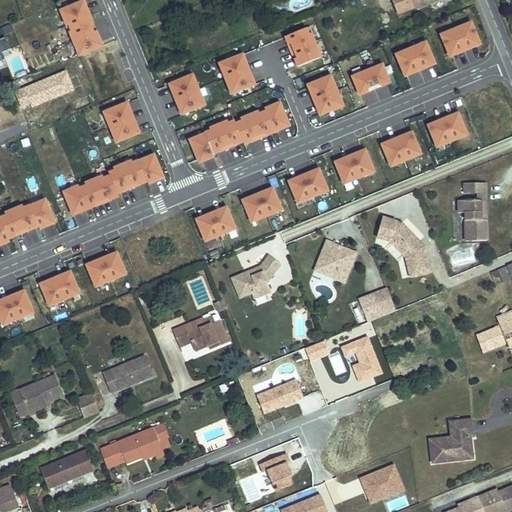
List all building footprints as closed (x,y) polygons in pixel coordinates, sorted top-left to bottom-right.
[(457,0),(456,0),(409,0),(410,2),(394,11),(403,27),(419,18),(420,20),(457,0)] [(69,25),(87,18),(84,9),(86,8),(84,2),(63,10),(66,17),(64,18),(67,26),(69,25)] [(73,41),(94,32),(90,24),(93,23),(90,17),(87,18),(69,25),(72,32),(70,33),(73,41)] [(465,25),(457,28),(465,48),(474,44),(480,42),(473,24),(466,27),(465,25)] [(450,33),(443,36),(450,54),(456,52),(465,48),(457,28),(449,31),(450,33)] [(306,29),(286,37),(289,44),(291,43),(295,51),(315,43),(311,35),(309,36),(306,29)] [(94,32),(73,41),(77,49),(79,48),(82,55),(103,46),(100,40),(97,41),(94,32)] [(0,59),(5,57),(3,52),(10,49),(5,37),(0,38),(0,59)] [(318,51),(315,43),(295,51),(298,59),(295,60),(298,67),(319,59),(316,52),(318,51)] [(420,44),(412,48),(420,68),(430,64),(435,61),(428,43),(421,46),(420,44)] [(405,53),(398,56),(405,74),(411,71),(420,68),(412,48),(404,51),(405,53)] [(242,55),(222,63),(225,70),(222,71),(226,79),(246,71),(243,63),(245,62),(242,55)] [(383,64),(368,70),(374,85),(380,83),(382,86),(391,82),(383,64)] [(368,70),(353,76),(361,95),(370,91),(369,88),(374,85),(368,70)] [(255,85),(252,78),(249,79),(246,71),(226,79),(229,87),(231,86),(234,93),(255,85)] [(191,76),(170,85),(173,92),(176,90),(179,99),(199,90),(196,82),(193,83),(191,76)] [(328,77),(308,85),(311,92),(313,91),(317,99),(337,91),(334,83),(331,84),(328,77)] [(202,98),(199,90),(179,99),(182,107),(179,108),(182,115),(203,106),(200,99),(202,98)] [(340,99),(337,91),(317,99),(320,108),(317,109),(320,116),(341,107),(338,100),(340,99)] [(128,103),(107,112),(110,119),(107,120),(111,128),(131,119),(128,111),(130,110),(128,103)] [(273,106),(265,109),(266,111),(273,129),(281,126),(283,129),(289,126),(281,105),(274,108),(273,106)] [(258,112),(250,115),(258,135),(266,132),(267,135),(274,132),(273,129),(266,111),(259,114),(258,112)] [(243,142),(244,144),(251,141),(250,139),(258,135),(250,115),(242,118),(243,121),(236,124),(243,142)] [(454,117),(445,121),(453,141),(461,137),(460,136),(468,133),(460,115),(454,117)] [(140,133),(137,126),(134,128),(131,119),(111,128),(114,136),(116,135),(119,142),(140,133)] [(227,121),(219,125),(227,145),(235,142),(236,145),(243,142),(236,124),(235,121),(228,124),(227,121)] [(436,125),(430,127),(438,145),(445,142),(445,144),(453,141),(445,121),(436,125)] [(205,134),(213,154),(220,151),(219,148),(227,145),(219,125),(211,128),(212,131),(205,133),(205,134)] [(191,142),(199,163),(206,160),(205,157),(213,154),(205,134),(197,137),(198,140),(191,142)] [(408,136),(399,140),(407,160),(415,157),(414,155),(421,152),(414,134),(408,136)] [(390,144),(384,146),(391,164),(398,161),(399,163),(407,160),(399,140),(390,144)] [(361,154),(352,158),(360,178),(368,174),(367,173),(375,170),(367,152),(361,154)] [(148,157),(140,161),(149,181),(157,178),(158,180),(165,178),(156,157),(149,160),(148,157)] [(343,162),(337,164),(345,182),(352,179),(352,181),(360,178),(352,158),(343,162)] [(133,163),(132,161),(124,164),(133,185),(141,181),(142,184),(149,181),(140,161),(140,160),(133,163)] [(110,173),(111,176),(119,193),(126,191),(124,188),(133,185),(124,164),(116,168),(117,170),(110,173)] [(315,173),(306,177),(314,197),(322,194),(321,192),(328,189),(321,171),(315,173)] [(103,176),(95,179),(104,200),(112,196),(113,199),(120,196),(119,193),(111,176),(104,178),(103,176)] [(297,181),(291,183),(298,201),(305,199),(306,200),(314,197),(306,177),(297,181)] [(81,188),(81,189),(90,209),(97,206),(96,203),(104,200),(95,179),(87,183),(88,185),(81,188)] [(486,194),(486,183),(464,184),(465,194),(475,194),(486,194)] [(74,194),(67,197),(76,218),(83,215),(82,212),(90,209),(81,189),(73,192),(74,194)] [(269,192),(260,196),(268,216),(276,213),(275,211),(282,208),(274,190),(269,192)] [(486,194),(475,194),(475,202),(480,201),(481,220),(486,220),(486,194)] [(250,200),(245,202),(252,221),(259,218),(260,219),(268,216),(260,196),(250,200)] [(44,201),(36,204),(45,224),(53,221),(54,224),(61,221),(52,200),(45,203),(44,201)] [(481,220),(480,201),(475,202),(458,202),(458,217),(464,217),(464,243),(487,243),(486,220),(481,220)] [(29,206),(28,204),(20,207),(28,228),(37,224),(38,227),(45,224),(36,204),(36,203),(29,206)] [(15,237),(22,234),(20,231),(28,228),(20,207),(12,211),(13,213),(6,216),(15,237)] [(222,212),(213,215),(222,235),(229,232),(229,230),(236,227),(228,209),(222,212)] [(204,219),(198,222),(206,240),(213,237),(214,238),(222,235),(213,215),(204,219)] [(0,243),(1,246),(7,243),(6,240),(15,237),(6,216),(0,218),(0,243)] [(424,247),(402,223),(383,218),(377,238),(391,242),(405,257),(410,277),(430,272),(424,247)] [(350,281),(360,255),(345,249),(345,250),(338,248),(337,251),(332,250),(335,244),(327,241),(322,253),(328,255),(325,264),(326,268),(339,273),(338,276),(350,281)] [(328,255),(322,253),(316,267),(338,276),(339,273),(326,268),(325,264),(328,255)] [(113,257),(103,261),(112,281),(120,277),(119,276),(126,273),(118,255),(113,257)] [(267,282),(281,265),(270,256),(261,267),(232,278),(240,297),(252,292),(255,298),(271,292),(267,282)] [(242,266),(243,270),(258,265),(256,260),(242,266)] [(94,265),(89,267),(96,285),(103,282),(104,284),(112,281),(103,261),(94,265)] [(511,278),(511,277),(508,266),(491,273),(493,280),(501,276),(503,282),(511,278)] [(66,276),(57,280),(65,300),(73,297),(73,295),(80,292),(72,274),(66,276)] [(48,284),(42,286),(50,304),(57,302),(58,303),(65,300),(57,280),(48,284)] [(396,311),(387,290),(375,295),(383,316),(396,311)] [(33,311),(26,293),(20,296),(11,299),(19,319),(27,316),(26,314),(33,311)] [(147,301),(145,296),(138,298),(140,304),(147,301)] [(2,303),(0,303),(0,315),(4,324),(11,321),(11,322),(19,319),(11,299),(2,303)] [(511,346),(511,309),(493,317),(496,324),(473,334),(480,350),(505,339),(509,348),(511,346)] [(216,315),(204,320),(206,326),(218,321),(216,315)] [(229,342),(219,321),(218,321),(206,326),(204,320),(203,318),(173,331),(180,347),(191,342),(195,352),(209,346),(211,350),(229,342)] [(111,393),(154,376),(146,356),(125,365),(126,368),(112,373),(111,370),(103,373),(111,393)] [(125,365),(111,370),(112,373),(126,368),(125,365)] [(48,399),(62,393),(55,376),(20,390),(29,412),(46,405),(44,400),(48,399)] [(296,378),(256,394),(263,414),(304,398),(296,378)] [(29,412),(20,390),(11,394),(20,416),(29,412)] [(99,412),(92,394),(77,399),(84,418),(99,412)] [(465,459),(463,437),(473,436),(475,436),(473,420),(451,423),(453,438),(430,440),(433,463),(465,459)] [(172,452),(167,438),(168,437),(163,424),(100,450),(108,469),(141,455),(153,451),(155,456),(156,458),(172,452)] [(475,458),(473,436),(463,437),(465,459),(475,458)] [(58,486),(94,471),(86,450),(40,469),(45,481),(54,477),(58,486)] [(143,460),(155,456),(153,451),(141,455),(143,460)] [(286,454),(260,464),(263,472),(267,470),(276,491),(292,484),(289,477),(291,476),(286,463),(289,462),(286,454)] [(394,463),(358,477),(369,504),(405,490),(394,463)] [(45,481),(48,489),(58,486),(54,477),(45,481)] [(252,479),(242,482),(250,500),(259,497),(252,479)] [(504,511),(511,509),(511,486),(498,492),(486,497),(485,494),(469,501),(470,503),(459,508),(448,511),(504,511)] [(19,507),(11,487),(0,491),(0,511),(6,511),(7,511),(19,507)] [(327,511),(321,495),(281,511),(327,511)] [(215,506),(212,499),(205,502),(208,509),(215,506)]
